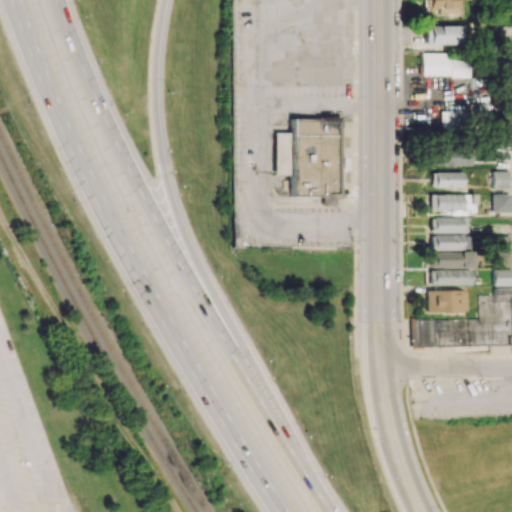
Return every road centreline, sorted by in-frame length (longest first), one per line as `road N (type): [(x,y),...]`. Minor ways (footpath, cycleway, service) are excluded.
road 1 (motorway): [(14,0),(81,167),(281,511)]
road 2 (secondary): [(379,0),(381,367),(391,435),(420,511)]
road 3 (motorway): [(280,434),(127,166),(56,0)]
road 4 (motorway): [(280,434),(201,277),(174,203),(157,106),(166,0)]
road 5 (residential): [(511,367),(381,367)]
